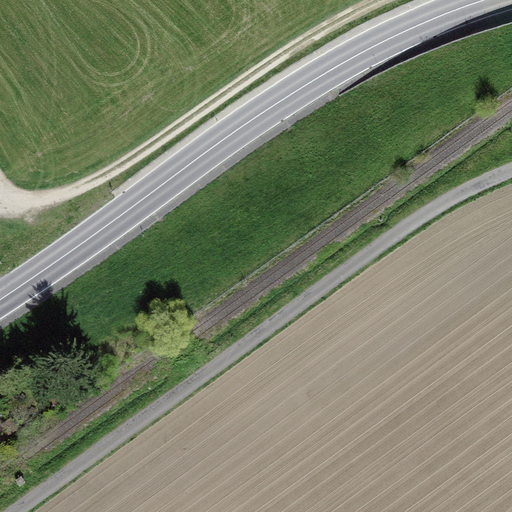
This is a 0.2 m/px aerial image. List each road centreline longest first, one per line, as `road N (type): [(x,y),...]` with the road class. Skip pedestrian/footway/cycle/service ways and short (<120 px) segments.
road 1 (unclassified): [(6,511),(422,211),(511,170)]
road 2 (primary): [(483,0),(374,44),(290,93),(0,299)]
road 3 (track): [(381,0),(94,180),(43,199),(0,198)]
